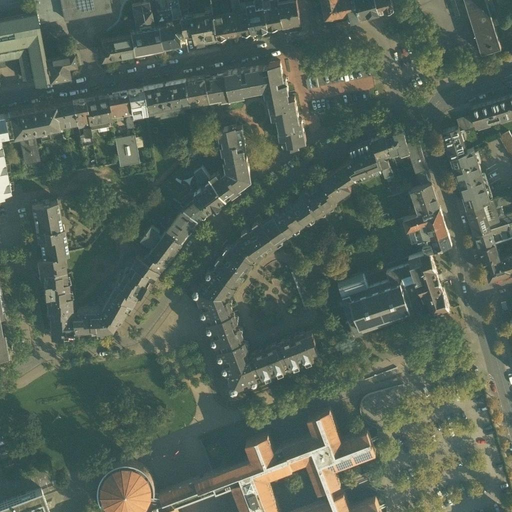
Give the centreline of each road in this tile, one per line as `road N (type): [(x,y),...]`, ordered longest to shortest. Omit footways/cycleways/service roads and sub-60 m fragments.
road 1 (residential): [(401,114),(346,135),(218,226),(135,337),(28,360)]
road 2 (residential): [(0,101),(316,38)]
road 3 (residential): [(478,293),(423,107)]
road 4 (residential): [(28,360),(10,201)]
road 5 (residential): [(316,38),(374,23),(401,114)]
road 6 (residential): [(511,416),(478,293)]
